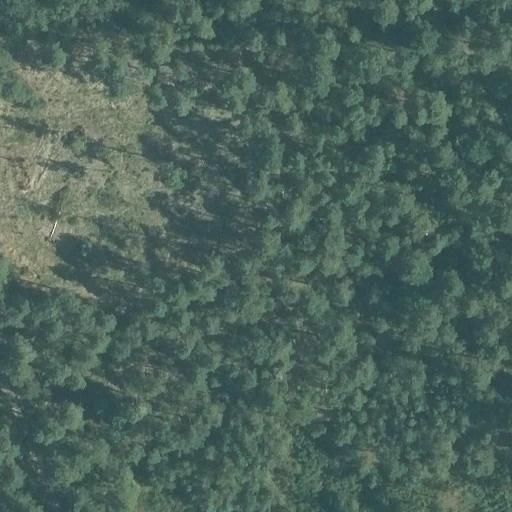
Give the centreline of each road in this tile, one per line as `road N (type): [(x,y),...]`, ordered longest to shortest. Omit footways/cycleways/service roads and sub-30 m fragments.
road 1 (track): [(0,375),(58,511)]
road 2 (track): [(511,127),(442,0)]
